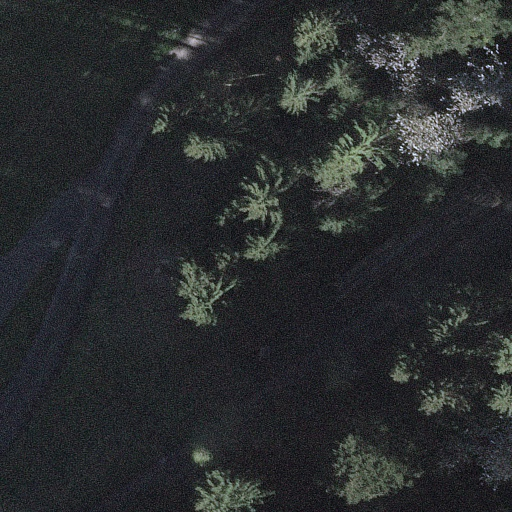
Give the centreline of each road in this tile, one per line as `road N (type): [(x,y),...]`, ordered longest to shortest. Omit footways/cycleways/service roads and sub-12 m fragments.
road 1 (track): [(511,227),(109,511)]
road 2 (track): [(0,416),(61,313),(139,102),(168,60),(239,0)]
